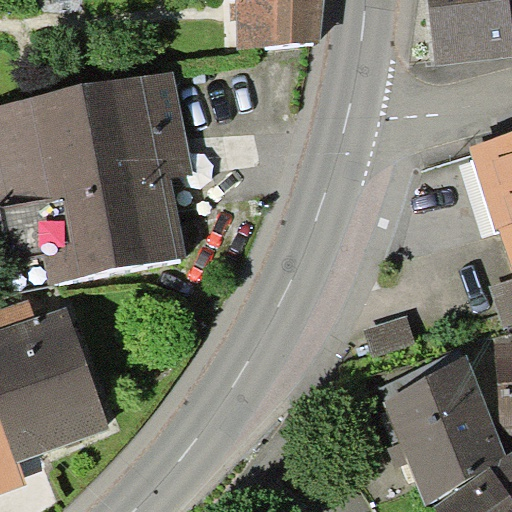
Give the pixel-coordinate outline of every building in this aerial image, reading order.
[(227,0),(243,1),(242,7),(233,9),(236,55),(306,52),(311,50),(315,0),(227,0)] [(511,0),(425,0),(433,65),(508,57),(503,19),(511,17),(511,0)] [(150,144),(177,140),(165,81),(0,113),(0,270),(8,297),(176,266),(150,144)] [(511,143),(474,156),(511,265),(511,143)] [(0,467),(102,431),(100,427),(126,417),(120,402),(94,411),(62,322),(32,333),(25,314),(0,322),(0,467)] [(406,346),(401,328),(365,339),(370,357),(406,346)] [(511,357),(493,359),(498,425),(511,424),(511,357)] [(395,471),(407,466),(424,509),(498,467),(461,368),(385,412),(401,450),(388,455),(395,471)] [(511,511),(511,460),(486,476),(436,511),(511,511)]
